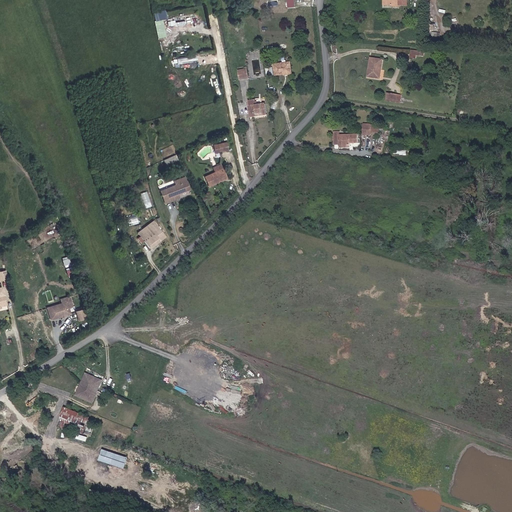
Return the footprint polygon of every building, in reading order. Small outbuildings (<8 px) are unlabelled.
[(154,12),(155,20),(167,18),(165,9),(154,12)] [(413,49),(417,50),(417,44),(407,43),(406,53),(413,53),(413,49)] [(371,68),(374,68),(375,53),(363,53),(361,72),(371,72),(371,68)] [(178,64),(197,60),(196,55),(177,58),(178,64)] [(270,72),(286,70),(285,58),(269,60),(270,72)] [(232,79),(243,76),(241,64),(238,65),(238,68),(231,70),(232,79)] [(247,118),(263,114),(260,102),(256,103),(255,97),(242,100),(247,118)] [(358,118),(358,129),(367,129),(367,118),(358,118)] [(347,139),(353,139),(353,129),(334,129),(334,126),(328,126),(328,129),(327,128),(327,138),(334,138),(334,143),(344,143),(345,137),(347,137),(347,139)] [(215,143),(223,141),(222,133),(213,135),(215,143)] [(164,158),(165,163),(179,159),(177,154),(164,158)] [(219,175),(227,171),(219,154),(211,158),(214,162),(219,159),(224,168),(217,171),(218,173),(219,175)] [(217,171),(224,168),(219,159),(214,162),(200,169),(205,179),(218,173),(217,171)] [(171,175),(172,178),(183,173),(181,169),(171,175)] [(172,178),(177,187),(187,181),(183,173),(172,178)] [(162,194),(175,187),(171,179),(158,186),(162,194)] [(164,198),(177,191),(175,187),(162,194),(164,198)] [(145,207),(151,206),(148,191),(141,192),(145,207)] [(136,214),(126,217),(129,226),(139,223),(136,214)] [(150,242),(167,230),(156,214),(139,226),(142,230),(138,232),(141,237),(145,234),(150,242)] [(62,313),(67,311),(64,299),(43,305),(47,317),(59,313),(61,312),(62,313)] [(81,307),(75,310),(77,317),(83,315),(81,307)] [(93,395),(99,378),(83,372),(75,394),(91,400),(93,396),(92,396),(92,394),(93,395)] [(90,416),(64,407),(58,422),(84,432),(90,416)] [(125,468),(128,457),(103,449),(99,460),(125,468)] [(119,475),(120,470),(98,464),(97,469),(119,475)]
